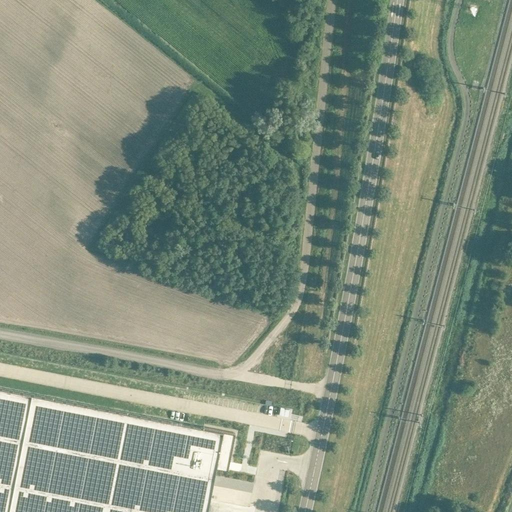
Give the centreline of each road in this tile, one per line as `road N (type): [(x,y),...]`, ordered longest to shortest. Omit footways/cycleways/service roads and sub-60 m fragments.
road 1 (tertiary): [(304,511),(400,0)]
road 2 (unclassified): [(217,375),(242,371),(292,314),(300,293),(333,0)]
road 3 (track): [(217,375),(0,334)]
